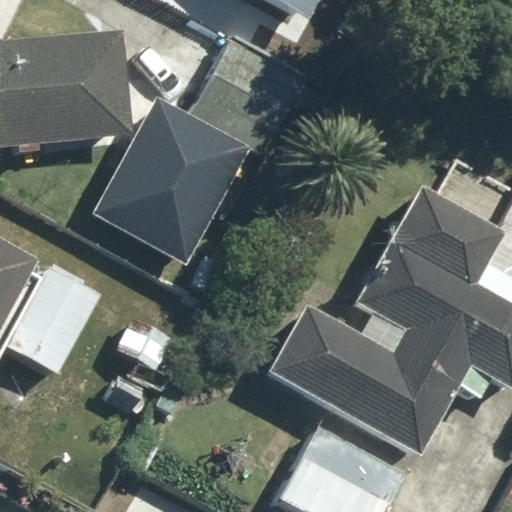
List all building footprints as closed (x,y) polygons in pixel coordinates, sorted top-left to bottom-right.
[(239,0),(295,29),(309,0),(239,0)] [(0,45),(0,150),(111,148),(106,43),(5,47),(0,45)] [(292,88),(222,49),(186,114),(257,152),(292,88)] [(238,159),(146,106),(81,221),(173,274),(238,159)] [(482,241),(407,201),(351,303),(369,312),(351,345),(294,313),(257,382),(322,417),(270,511),(380,511),(442,399),(474,416),(486,394),(503,402),(511,385),(511,323),(454,292),(482,241)] [(0,354),(48,384),(94,306),(0,249),(0,354)]
